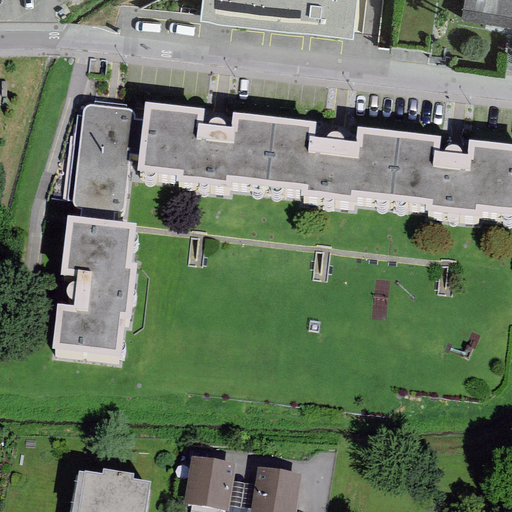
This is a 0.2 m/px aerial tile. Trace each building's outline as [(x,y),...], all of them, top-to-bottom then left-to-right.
[(374,0),(191,0),(189,20),(367,47),(374,0)] [(511,0),(455,0),(454,13),(511,19),(511,0)] [(511,164),(77,111),(64,214),(115,220),(121,178),(511,226),(511,164)] [(115,239),(46,231),(32,355),(101,363),(115,239)] [(228,511),(236,467),(191,460),(183,509),(203,511),(228,511)] [(297,511),(302,478),(258,471),(251,511),(297,511)] [(144,511),(148,491),(85,480),(79,511),(144,511)]
